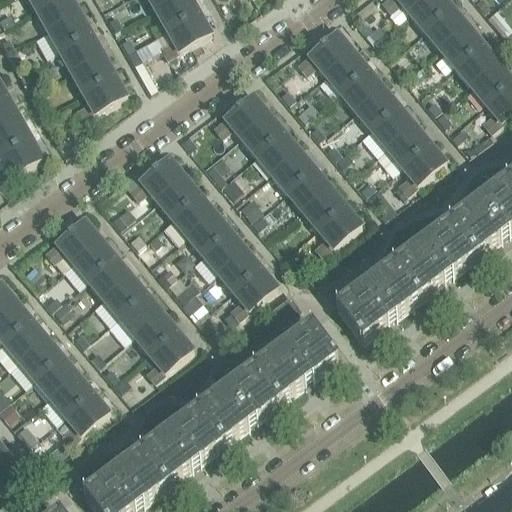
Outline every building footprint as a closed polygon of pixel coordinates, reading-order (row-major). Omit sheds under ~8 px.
[(68,0),(26,0),(36,18),(68,0)] [(80,20),(74,10),(68,0),(36,18),(48,38),(80,20)] [(187,0),(145,0),(156,18),(187,0)] [(200,21),(196,14),(188,0),(187,0),(156,18),(168,39),(200,21)] [(410,21),(434,0),(396,0),(384,11),(391,20),(401,12),(410,21)] [(424,39),(453,16),(439,0),(434,0),(410,21),(424,39)] [(491,14),(483,4),(477,9),(486,19),(491,14)] [(440,58),(468,34),(453,16),(424,39),(440,58)] [(511,36),(511,35),(497,17),(489,24),(496,33),(504,43),(511,38),(511,36)] [(92,42),(88,35),(80,20),(48,38),(60,59),(92,42)] [(168,67),(212,42),(200,21),(168,39),(174,50),(162,56),(168,67)] [(117,23),(109,27),(116,38),(123,35),(117,23)] [(375,48),(385,40),(379,33),(369,41),(375,48)] [(456,77),(484,53),(468,34),(440,58),(456,77)] [(325,83),(353,60),(338,41),(299,73),(307,82),(317,74),(325,83)] [(104,62),(98,52),(92,42),(60,59),(72,80),(104,62)] [(16,57),(9,45),(2,49),(8,61),(16,57)] [(128,61),(136,56),(129,45),(122,49),(128,61)] [(471,95),(499,71),(484,53),(456,77),(471,95)] [(143,68),(136,56),(128,61),(135,72),(143,68)] [(25,72),(17,57),(10,61),(18,76),(25,72)] [(341,102),(369,78),(353,60),(325,83),(341,102)] [(116,84),(112,77),(104,62),(72,80),(84,102),(116,84)] [(411,82),(402,71),(396,76),(405,87),(411,82)] [(487,114),(511,92),(511,86),(499,71),(471,95),(487,114)] [(356,121),(384,97),(369,78),(341,102),(356,121)] [(412,91),(418,85),(414,81),(408,86),(412,91)] [(84,129),(128,105),(116,84),(84,102),(90,112),(78,119),(84,129)] [(0,108),(8,104),(4,97),(0,89),(0,108)] [(492,140),(511,123),(511,92),(487,114),(494,123),(484,131),(492,140)] [(371,139),(400,115),(384,97),(356,121),(371,139)] [(290,113),(299,105),(294,100),(289,99),(283,104),(290,113)] [(0,136),(20,125),(14,114),(8,104),(0,108),(0,136)] [(242,147),(270,123),(254,104),(215,136),(223,145),(233,137),(242,147)] [(319,120),(306,106),(294,116),(306,131),(319,120)] [(54,119),(50,114),(42,119),(46,124),(54,119)] [(387,157),(415,134),(400,115),(371,139),(387,157)] [(83,130),(79,122),(72,125),(77,134),(83,130)] [(445,122),(439,128),(445,135),(452,130),(445,122)] [(256,164),(285,141),(270,123),(242,147),(256,164)] [(0,163),(32,146),(28,139),(20,125),(0,136),(0,163)] [(318,133),(311,139),(320,149),(326,143),(318,133)] [(403,177),(431,152),(415,134),(387,157),(403,177)] [(272,183),(300,160),(285,141),(256,164),(272,183)] [(478,159),(494,147),(490,142),(475,153),(468,156),(470,162),(478,159)] [(189,143),(182,149),(191,159),(198,153),(189,143)] [(0,191),(0,192),(44,167),(32,146),(0,163),(0,165),(0,191)] [(333,155),(327,148),(322,152),(328,159),(333,155)] [(403,207),(446,171),(431,152),(403,177),(410,185),(395,198),(403,207)] [(287,201),(316,178),(300,160),(272,183),(287,201)] [(343,177),(354,167),(347,160),(337,170),(343,177)] [(157,209),(185,185),(174,171),(170,166),(131,198),(139,208),(149,199),(157,209)] [(222,182),(213,172),(207,177),(215,187),(222,182)] [(303,220),(331,196),(316,178),(287,201),(303,220)] [(375,192),(368,183),(360,190),(367,199),(375,192)] [(173,227),(201,204),(185,185),(157,209),(173,227)] [(244,199),(234,187),(224,195),(234,207),(244,199)] [(511,242),(511,240),(511,196),(507,190),(505,191),(506,193),(466,224),(455,231),(454,229),(450,232),(477,267),(501,249),(502,249),(506,246),(510,243),(510,242),(511,242)] [(318,238),(346,215),(331,196),(303,220),(318,238)] [(379,197),(368,206),(377,218),(379,220),(383,217),(385,219),(381,223),(385,228),(397,220),(379,197)] [(187,245),(216,222),(201,204),(173,227),(187,245)] [(259,224),(251,212),(247,215),(247,223),(253,230),(259,224)] [(324,266),(362,233),(346,215),(318,238),(326,248),(316,256),(324,266)] [(261,235),(271,228),(266,221),(256,229),(261,235)] [(119,222),(113,228),(122,238),(128,233),(119,222)] [(204,264),(232,241),(216,222),(187,245),(204,264)] [(73,271),(102,248),(86,229),(47,261),(55,270),(65,262),(73,271)] [(454,284),(477,267),(450,232),(448,233),(450,235),(440,243),(409,266),(399,273),(397,271),(394,274),(420,309),(445,291),(454,285),(453,284),(454,284)] [(147,249),(139,240),(131,248),(138,256),(147,249)] [(218,282),(247,259),(232,241),(204,264),(218,282)] [(162,251),(156,243),(150,248),(156,256),(162,251)] [(89,290),(117,266),(102,248),(73,271),(89,290)] [(154,258),(147,250),(146,250),(138,256),(137,257),(138,258),(145,266),(154,258)] [(233,300),(262,277),(247,259),(218,282),(233,300)] [(104,308),(132,284),(117,266),(89,290),(104,308)] [(397,326),(420,309),(394,274),(392,275),(393,277),(353,308),(343,315),(341,313),(338,316),(359,344),(358,345),(361,349),(362,348),(364,351),(388,333),(389,333),(398,327),(397,326)] [(176,286),(168,277),(162,283),(170,292),(176,286)] [(240,328),(278,296),(262,277),(233,300),(242,310),(232,319),(240,328)] [(120,327),(148,303),(132,284),(104,308),(120,327)] [(185,311),(201,297),(193,288),(177,301),(185,311)] [(0,325),(18,311),(1,291),(0,292),(0,325)] [(192,320),(204,310),(197,302),(185,312),(192,320)] [(135,345),(164,322),(148,303),(120,327),(135,345)] [(53,319),(62,311),(57,304),(47,312),(53,319)] [(302,320),(291,306),(273,320),(284,334),(302,320)] [(75,320),(67,310),(56,319),(64,329),(75,320)] [(0,346),(5,353),(33,329),(18,311),(0,325),(0,346)] [(150,363),(178,339),(164,322),(135,345),(150,363)] [(20,370),(48,347),(33,329),(5,353),(20,370)] [(315,387),(339,369),(337,367),(338,366),(335,362),(334,363),(313,335),(309,337),(310,339),(260,377),(258,375),(255,377),(281,412),(305,394),(306,395),(310,392),(315,388),(314,388),(315,387)] [(156,390),(194,358),(178,339),(150,363),(158,373),(148,381),(156,390)] [(82,340),(75,346),(84,357),(91,351),(82,340)] [(35,389),(64,366),(48,347),(20,370),(35,389)] [(98,360),(91,365),(100,375),(106,370),(98,360)] [(51,407),(79,384),(64,366),(35,389),(51,407)] [(111,376),(105,381),(113,391),(120,386),(111,376)] [(258,430),(281,412),(255,377),(253,379),(254,381),(213,411),(203,419),(202,417),(199,419),(225,454),(249,436),(249,437),(253,434),(258,430)] [(66,426),(94,402),(79,384),(51,407),(66,426)] [(124,399),(133,390),(128,385),(119,394),(124,399)] [(72,453),(110,421),(94,402),(66,426),(74,435),(64,444),(72,453)] [(21,422),(12,411),(4,418),(13,429),(21,422)] [(201,472),(225,454),(199,419),(196,421),(198,423),(147,461),(145,459),(142,461),(169,496),(192,478),(193,479),(202,472),(201,472)] [(40,447),(49,440),(42,432),(33,440),(27,433),(19,439),(32,454),(40,447)] [(0,472),(10,465),(0,452),(0,472)] [(53,467),(48,461),(41,466),(47,472),(53,467)] [(146,511),(169,496),(142,461),(140,463),(141,465),(100,495),(90,503),(89,501),(85,503),(91,511),(146,511)] [(0,505),(26,483),(10,465),(0,472),(0,505)]
